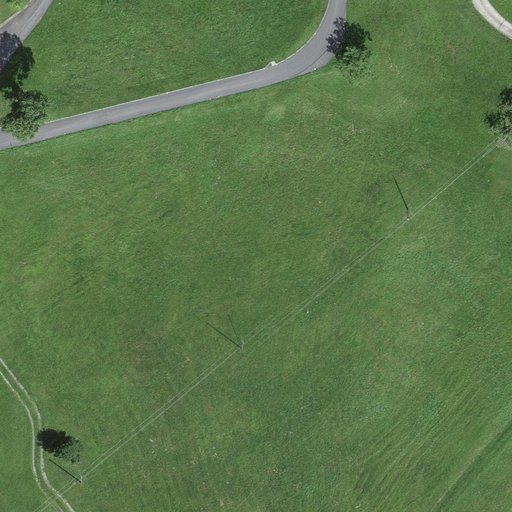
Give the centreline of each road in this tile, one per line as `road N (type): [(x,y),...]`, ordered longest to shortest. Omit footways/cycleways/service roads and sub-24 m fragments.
road 1 (unclassified): [(336,0),(317,47),(269,76),(0,138)]
road 2 (track): [(0,365),(38,425),(44,488),(67,511)]
